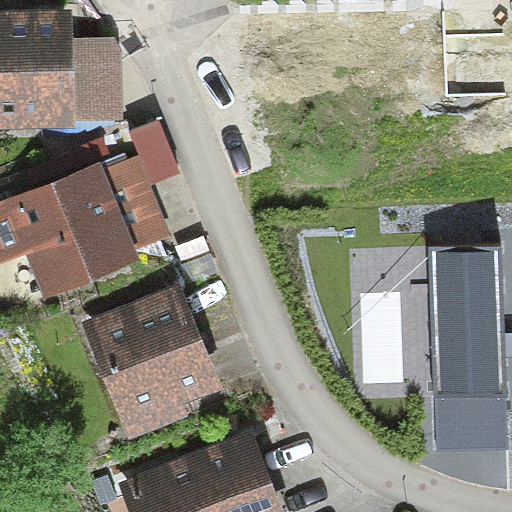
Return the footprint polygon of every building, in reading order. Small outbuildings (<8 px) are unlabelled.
[(73,11),(0,11),(0,129),(74,129),(74,121),(73,39),(73,11)] [(120,39),(73,39),(74,121),(121,121),(120,39)] [(141,161),(0,216),(0,272),(1,276),(39,261),(53,297),(176,249),(141,161)] [(505,392),(500,252),(433,254),(438,394),(505,392)] [(186,280),(73,323),(115,433),(228,390),(186,280)] [(283,511),(254,431),(110,485),(120,511),(283,511)]
